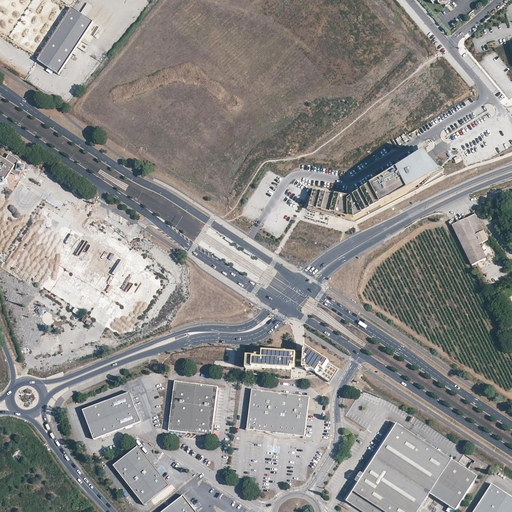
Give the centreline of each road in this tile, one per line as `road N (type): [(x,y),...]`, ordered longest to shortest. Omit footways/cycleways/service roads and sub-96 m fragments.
road 1 (primary): [(298,279),(0,91)]
road 2 (primary): [(0,116),(275,301)]
road 3 (secondary): [(45,397),(173,345),(251,337),(288,309)]
road 4 (secondary): [(275,301),(238,329),(192,330),(38,383)]
road 5 (primary): [(511,425),(310,287)]
road 6 (unknown): [(95,340),(108,346),(135,337),(157,321),(177,285),(174,271),(131,232)]
road 7 (primary): [(360,354),(511,453)]
road 8 (unclassified): [(360,354),(338,389),(336,448),(308,495)]
road 9 (unknown): [(6,276),(38,360),(95,340)]
road 10 (unclassified): [(162,443),(271,510)]
road 11 (secondary): [(511,166),(404,219)]
